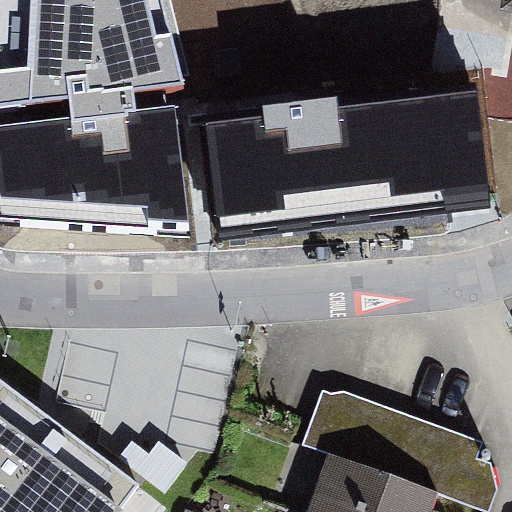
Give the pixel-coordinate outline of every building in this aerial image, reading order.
[(0,0),(0,78),(113,77),(112,0),(0,0)] [(367,100),(201,124),(216,230),(338,213),(344,253),(469,235),(452,114),(371,125),(367,100)] [(57,132),(0,131),(0,247),(110,249),(109,231),(128,227),(117,137),(58,143),(57,132)] [(329,456),(438,496),(483,511),(488,511),(498,490),(492,464),(477,459),(481,447),(324,389),(303,445),(329,456)] [(0,400),(0,511),(157,511),(142,401),(0,400)] [(307,511),(432,511),(438,496),(329,456),(307,511)]
